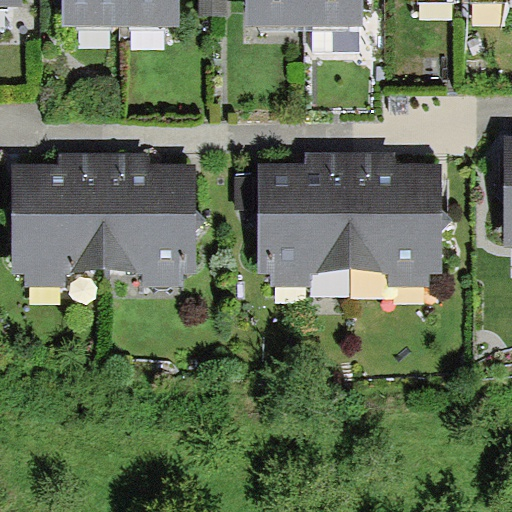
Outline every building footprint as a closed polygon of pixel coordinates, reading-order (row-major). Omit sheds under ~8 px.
[(62,0),(63,23),(178,23),(177,0),(62,0)] [(226,0),(200,0),(200,15),(226,16),(226,0)] [(245,0),(245,26),(363,27),(363,0),(245,0)] [(61,167),(13,167),(13,278),(27,278),(27,289),(70,289),(70,272),(144,272),(144,287),(184,287),(184,268),(196,268),(196,167),(151,167),(151,153),(132,153),(76,153),(61,153),(61,167)] [(310,168),(261,168),(262,269),(271,269),(271,288),(314,287),(313,274),(386,273),(386,285),(428,284),(428,271),(441,270),(440,167),(400,168),(400,154),(379,154),(323,155),(310,155),(310,168)]
